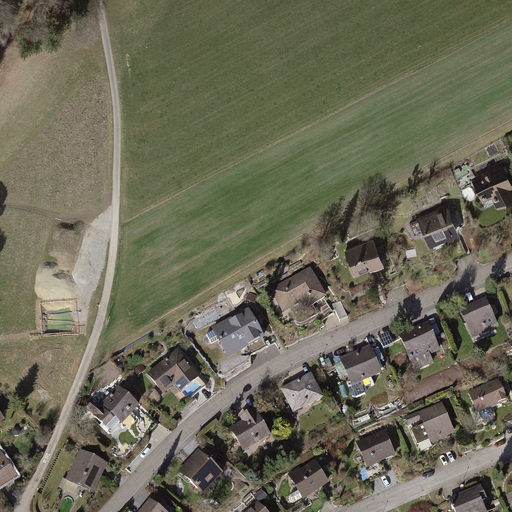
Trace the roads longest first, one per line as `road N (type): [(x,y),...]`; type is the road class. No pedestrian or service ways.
road 1 (residential): [(21,511),(69,406),(109,283),(118,157),(98,0)]
road 2 (residential): [(107,511),(185,430),(275,365),(511,261)]
road 3 (residential): [(355,511),(511,446)]
